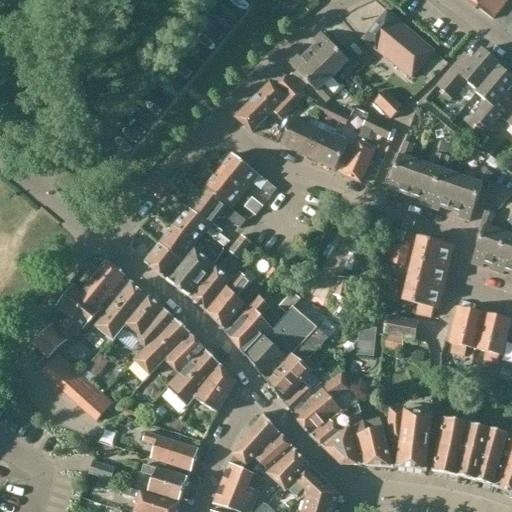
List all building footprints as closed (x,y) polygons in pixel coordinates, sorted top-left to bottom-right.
[(466,0),(493,20),(508,0),(466,0)] [(364,40),(412,79),(434,53),(400,24),(388,12),(364,40)] [(316,45),(309,53),(333,78),(343,69),(348,75),(359,65),(353,58),(349,62),(322,34),(314,42),(316,45)] [(467,83),(478,92),(500,67),(501,65),(483,50),(465,71),(457,64),(437,87),(453,100),(467,83)] [(324,87),(333,78),(309,53),(302,59),(299,57),(290,65),(317,93),(327,103),(334,97),(324,87)] [(511,89),(511,77),(500,67),(478,92),(477,94),(487,103),(483,108),(488,112),(479,122),(489,132),(511,105),(511,96),(508,94),(511,89)] [(282,121),(306,97),(285,74),(273,86),(270,84),(236,119),(253,134),(273,113),(282,121)] [(391,121),(404,109),(386,91),(374,104),(391,121)] [(314,111),(330,119),(334,111),(318,103),(314,111)] [(350,119),(334,111),(330,119),(346,127),(350,119)] [(377,149),(367,144),(372,134),(388,142),(395,129),(368,117),(358,140),(342,175),(361,184),(377,149)] [(282,146),(309,159),(321,133),(326,126),(312,120),(309,127),(294,120),(282,146)] [(349,146),(333,138),(336,131),(326,126),(321,133),(309,159),(336,172),(349,146)] [(495,145),(486,136),(478,146),(487,154),(495,145)] [(400,195),(409,197),(421,164),(409,159),(413,146),(406,143),(401,157),(400,156),(387,194),(399,198),(400,195)] [(418,204),(428,208),(450,146),(442,143),(438,154),(433,168),(421,164),(409,197),(419,200),(418,204)] [(441,208),(450,211),(461,178),(449,174),(455,160),(459,149),(450,146),(428,208),(440,212),(441,208)] [(233,155),(220,172),(245,192),(252,184),(261,192),(268,182),(233,155)] [(461,178),(450,211),(460,215),(459,219),(470,222),(483,185),(492,174),(485,169),(474,182),(461,178)] [(231,209),(245,192),(220,172),(206,190),(227,206),(231,209)] [(246,222),(231,209),(227,206),(206,190),(188,210),(211,229),(214,231),(217,228),(213,225),(221,215),(240,230),(246,222)] [(258,215),(264,207),(254,200),(248,207),(258,215)] [(188,210),(174,228),(197,245),(211,229),(188,210)] [(494,215),(486,213),(479,232),(483,233),(472,265),(484,269),(485,265),(494,268),(492,272),(493,272),(511,221),(510,221),(506,235),(489,229),(494,215)] [(511,221),(493,272),(504,276),(505,272),(511,274),(511,221)] [(174,228),(160,245),(182,262),(196,245),(197,245),(174,228)] [(239,261),(252,245),(241,236),(228,252),(239,261)] [(415,250),(413,259),(449,268),(455,247),(418,238),(415,250)] [(167,281),(182,262),(160,245),(148,260),(146,259),(145,261),(147,262),(145,264),(167,281)] [(389,264),(405,268),(409,249),(393,245),(389,264)] [(194,251),(190,256),(168,283),(189,298),(215,266),(195,250),(194,251)] [(410,274),(408,280),(444,289),(446,283),(449,268),(413,259),(411,269),(410,274)] [(107,262),(82,293),(100,308),(127,276),(107,262)] [(191,299),(207,314),(234,281),(216,268),(191,299)] [(239,274),(234,281),(207,314),(224,330),(246,306),(239,300),(251,285),(239,274)] [(352,280),(336,278),(334,298),(347,301),(352,280)] [(444,289),(408,280),(403,302),(419,306),(417,315),(431,318),(434,309),(439,310),(444,289)] [(114,343),(126,327),(149,298),(132,284),(96,328),(114,343)] [(53,325),(43,334),(58,350),(82,327),(84,329),(103,310),(100,308),(82,293),(74,287),(57,307),(70,317),(58,331),(53,325)] [(292,293),(279,308),(288,316),(300,300),(292,293)] [(138,342),(147,350),(148,351),(176,321),(165,310),(149,298),(126,327),(141,339),(138,342)] [(227,334),(246,357),(247,358),(273,330),(261,317),(269,307),(260,298),(227,334)] [(467,349),(476,351),(485,315),(458,308),(450,344),(454,345),(451,354),(465,357),(467,349)] [(264,379),(306,334),(286,315),(273,330),(247,358),(264,379)] [(511,321),(485,315),(476,351),(486,353),(484,362),(497,365),(500,356),(503,357),(511,321)] [(384,335),(385,335),(404,339),(416,341),(419,323),(387,317),(384,335)] [(150,376),(165,361),(191,335),(176,321),(148,351),(147,350),(136,362),(150,376)] [(323,322),(317,329),(268,383),(284,403),(316,368),(308,360),(328,339),(335,333),(323,322)] [(43,334),(33,343),(49,360),(58,350),(43,334)] [(172,385),(181,376),(182,376),(206,351),(191,335),(165,361),(176,371),(167,380),(172,385)] [(403,353),(404,339),(385,335),(383,350),(403,353)] [(375,344),(363,343),(361,357),(373,358),(375,344)] [(189,409),(196,400),(195,400),(222,367),(206,351),(182,376),(181,376),(168,389),(189,409)] [(43,373),(52,382),(69,363),(59,355),(43,373)] [(52,382),(61,390),(78,372),(69,363),(52,382)] [(236,383),(222,367),(195,400),(196,400),(217,414),(236,383)] [(61,390),(70,398),(86,379),(78,372),(61,390)] [(304,386),(285,406),(311,438),(343,413),(356,402),(342,375),(314,397),(304,386)] [(70,398),(79,406),(95,387),(86,379),(70,398)] [(79,406),(88,414),(104,396),(95,387),(79,406)] [(104,396),(88,414),(97,423),(114,404),(104,396)] [(433,416),(430,416),(431,409),(407,406),(407,413),(391,411),(389,423),(393,443),(402,444),(398,469),(426,472),(433,416)] [(344,415),(343,413),(311,438),(342,466),(360,466),(352,438),(355,437),(348,417),(347,414),(344,415)] [(362,413),(348,417),(355,437),(352,438),(360,466),(392,469),(381,419),(364,424),(362,413)] [(265,417),(234,456),(230,465),(255,476),(257,472),(255,471),(249,466),(256,459),(281,434),(265,417)] [(434,474),(460,478),(472,427),(472,425),(445,421),(434,474)] [(472,427),(460,478),(464,479),(476,483),(490,432),(477,428),(472,427)] [(509,436),(490,432),(476,483),(493,487),(509,436)] [(158,438),(147,434),(144,443),(156,446),(152,460),(191,473),(199,451),(158,438)] [(281,435),(256,460),(256,459),(249,466),(255,471),(261,465),(269,473),(294,451),(281,435)] [(511,493),(511,437),(511,439),(496,488),(511,493)] [(262,481),(255,476),(249,489),(258,493),(274,478),(288,490),(289,490),(310,466),(296,452),(262,481)] [(94,462),(89,476),(111,483),(115,469),(94,462)] [(246,494),(249,489),(255,476),(230,465),(214,505),(234,511),(246,511),(253,497),(246,494)] [(189,480),(145,466),(142,475),(154,479),(150,494),(180,503),(189,480)] [(302,495),(307,500),(336,507),(340,495),(332,487),(329,484),(329,481),(324,477),(322,477),(310,466),(289,490),(298,498),(302,495)] [(41,494),(64,502),(68,489),(46,481),(41,494)] [(139,501),(135,511),(178,511),(180,506),(124,488),(121,495),(139,501)] [(335,511),(337,507),(336,507),(307,500),(302,511),(335,511)]
